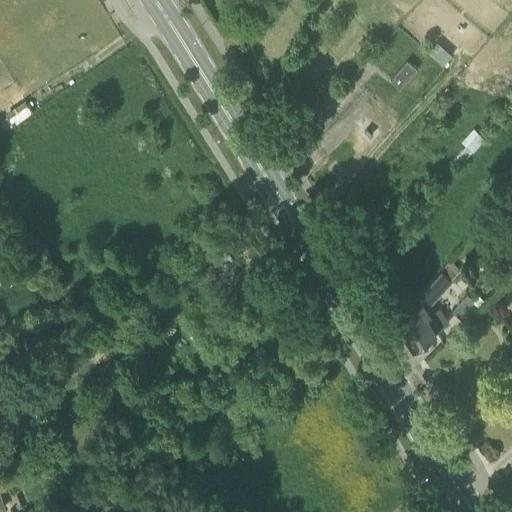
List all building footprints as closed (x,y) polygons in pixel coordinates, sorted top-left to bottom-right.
[(407,61),(399,69),(390,80),(399,88),(416,69),(407,61)] [(511,220),(493,237),(504,249),(511,241),(511,220)] [(413,347),(414,346),(436,332),(426,316),(430,313),(424,306),(451,279),(441,269),(416,295),(420,300),(394,317),(413,347)] [(451,310),(465,323),(480,308),(466,294),(451,310)] [(0,490),(0,511),(19,511),(13,487),(0,490)]
